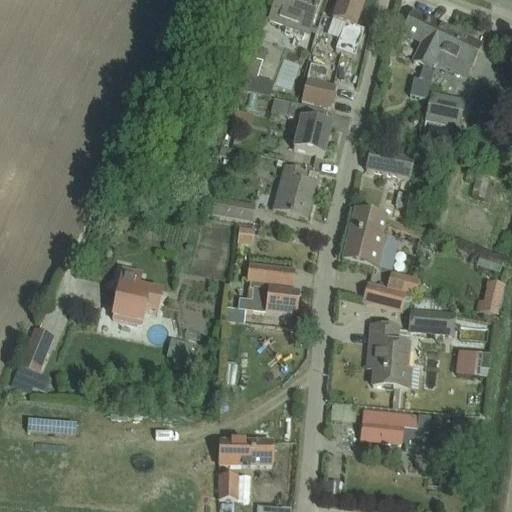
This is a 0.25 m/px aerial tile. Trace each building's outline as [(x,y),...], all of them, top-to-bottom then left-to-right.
[(288,25),(308,33),(320,0),(276,0),(268,24),(286,30),(288,25)] [(363,33),(355,30),(365,1),(361,0),(339,0),(335,12),(329,24),(342,28),(334,51),(335,54),(353,60),(363,33)] [(448,33),(413,15),(401,37),(421,47),(413,66),(421,69),(418,84),(414,82),(411,94),(427,98),(431,77),(426,73),(448,33)] [(480,49),(448,33),(436,56),(468,71),(471,67),(480,49)] [(307,69),(307,44),(285,44),(285,69),(307,69)] [(347,63),(343,79),(355,83),(359,66),(347,63)] [(301,106),(310,108),(330,113),(335,91),(323,88),(327,72),(309,68),(301,106)] [(274,86),(247,79),(243,93),(270,101),(274,86)] [(424,124),(455,130),(460,104),(429,98),(424,124)] [(511,107),(506,106),(500,125),(511,129),(511,107)] [(287,121),(294,123),(291,135),(297,137),(293,153),(323,161),(330,130),(323,128),(326,116),(290,107),(287,121)] [(381,144),(378,157),(416,164),(419,152),(381,144)] [(365,174),(385,178),(409,184),(413,165),(369,155),(365,174)] [(271,214),(306,223),(316,189),(301,185),(304,175),(283,170),(271,214)] [(266,188),(227,189),(227,202),(266,201),(266,188)] [(255,209),(213,202),(210,218),(252,225),(255,209)] [(342,262),(381,272),(382,270),(390,272),(396,247),(385,243),(385,242),(379,241),(384,222),(354,215),(342,262)] [(260,268),(308,270),(308,252),(261,250),(260,268)] [(294,274),(274,272),(248,269),(246,286),(249,286),(249,292),(252,293),(251,304),(238,302),(237,314),(225,313),(224,326),(243,328),(244,315),(276,318),(295,321),(298,297),(290,296),(291,290),(292,290),(294,274)] [(122,275),(115,308),(112,321),(134,326),(137,313),(156,317),(161,297),(136,291),(139,279),(122,275)] [(368,286),(363,306),(399,315),(404,295),(368,286)] [(453,340),(454,320),(411,316),(409,336),(453,340)] [(372,390),(408,393),(408,392),(404,392),(408,349),(395,348),(397,332),(371,330),(368,361),(374,362),(372,390)] [(33,334),(18,372),(37,379),(52,341),(33,334)] [(469,380),(486,382),(489,358),(473,356),(469,380)] [(418,423),(384,418),(364,415),(361,444),(380,447),(400,449),(401,448),(404,448),(404,453),(420,455),(422,435),(429,436),(430,422),(418,421),(418,423)] [(218,469),(250,469),(270,469),(269,447),(219,446),(218,469)] [(217,503),(237,503),(238,479),(217,478),(217,503)]
